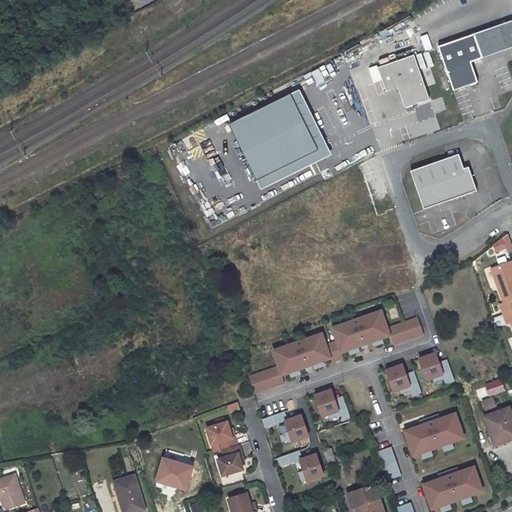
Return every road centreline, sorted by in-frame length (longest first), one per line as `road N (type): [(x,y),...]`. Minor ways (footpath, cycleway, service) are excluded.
road 1 (unclassified): [(511,216),(451,251),(413,250),(390,162)]
road 2 (unknown): [(367,370),(436,341),(417,284),(434,256)]
road 3 (unclassified): [(390,162),(470,134),(491,138),(511,187)]
road 4 (unknown): [(419,511),(367,370)]
